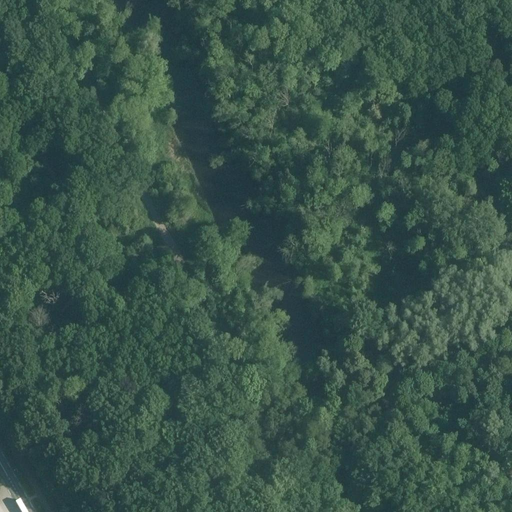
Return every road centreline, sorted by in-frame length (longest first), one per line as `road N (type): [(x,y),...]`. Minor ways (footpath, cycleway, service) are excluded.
road 1 (unknown): [(39,0),(293,511)]
road 2 (unknown): [(249,419),(335,405),(511,327)]
